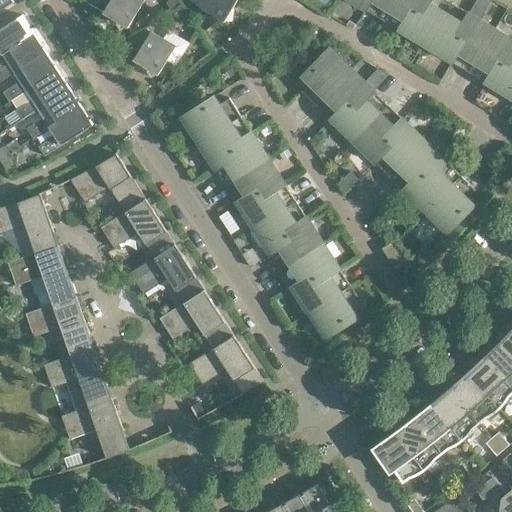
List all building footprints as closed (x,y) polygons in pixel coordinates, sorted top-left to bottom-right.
[(0,0),(0,11),(14,2),(12,0),(0,0)] [(145,0),(101,0),(107,8),(104,13),(114,19),(121,30),(126,26),(128,28),(145,0)] [(199,0),(197,5),(225,22),(226,20),(232,21),(234,8),(233,8),(238,0),(199,0)] [(349,0),(365,10),(370,0),(349,0)] [(394,0),(370,0),(365,10),(366,10),(367,7),(373,11),(371,13),(383,20),(394,0)] [(429,0),(394,0),(383,20),(394,27),(395,24),(401,28),(399,31),(400,31),(413,9),(422,14),(429,0)] [(429,0),(422,14),(413,9),(400,31),(426,46),(452,3),(446,0),(429,0)] [(463,10),(452,3),(426,46),(451,62),(465,40),(457,35),(469,14),(467,16),(462,13),(463,10)] [(182,6),(172,13),(176,18),(189,28),(194,24),(182,6)] [(149,14),(136,23),(140,31),(145,28),(154,22),(149,14)] [(495,30),(469,14),(457,35),(465,40),(451,62),(452,62),(454,60),(459,63),(458,66),(469,73),(495,30)] [(0,56),(2,55),(34,34),(31,29),(30,30),(27,27),(29,26),(22,15),(0,29),(0,56)] [(127,40),(137,55),(134,60),(144,66),(151,77),(157,74),(159,75),(176,47),(145,28),(140,31),(127,40)] [(511,59),(511,39),(495,30),(469,73),(480,79),(482,77),(487,80),(486,83),(500,61),(508,66),(511,59)] [(41,44),(34,34),(2,55),(8,64),(0,69),(0,82),(14,73),(46,52),(43,48),(41,49),(39,45),(41,44)] [(302,91),(317,106),(352,70),(330,49),(312,67),(319,74),(302,91)] [(53,62),(46,52),(14,73),(20,82),(4,92),(10,102),(26,91),(25,91),(58,70),(55,66),(53,67),(51,63),(53,62)] [(511,59),(508,66),(500,61),(486,83),(511,99),(511,98),(511,59)] [(224,67),(230,77),(238,72),(232,62),(224,67)] [(64,80),(58,70),(25,91),(26,91),(31,100),(15,111),(21,120),(37,109),(69,88),(67,84),(65,85),(63,81),(64,80)] [(374,91),(352,70),(317,106),(326,115),(329,113),(333,118),(331,120),(332,120),(350,102),(356,108),(374,91)] [(76,98),(69,88),(37,109),(43,118),(27,129),(33,138),(49,128),(49,127),(81,106),(78,102),(77,103),(74,100),(76,98)] [(374,91),(356,108),(350,102),(332,120),(353,141),(388,105),(379,96),(377,98),(372,94),(374,91)] [(182,118),(199,144),(241,116),(229,98),(209,111),(204,104),(182,118)] [(398,115),(388,105),(353,141),(375,162),(393,144),(386,137),(403,119),(402,119),(400,121),(396,117),(398,115)] [(88,117),(81,106),(49,127),(49,128),(55,136),(39,147),(45,156),(93,125),(90,120),(88,121),(86,118),(88,117)] [(248,127),(241,116),(199,144),(215,169),(237,155),(231,147),(252,133),(249,135),(245,129),(248,127)] [(424,140),(403,119),(386,137),(393,144),(375,162),(375,163),(377,160),(382,165),(380,167),(389,177),(424,140)] [(268,158),(252,133),(231,147),(237,155),(215,169),(218,168),(222,173),(219,175),(226,186),(268,158)] [(446,161),(424,140),(389,177),(399,186),(401,183),(406,188),(404,190),(404,191),(422,172),(429,179),(446,161)] [(4,145),(0,147),(0,157),(1,159),(9,153),(4,145)] [(288,150),(279,155),(283,161),(292,156),(288,150)] [(9,153),(1,159),(6,167),(15,162),(9,153)] [(146,199),(117,153),(95,166),(70,179),(85,203),(109,187),(125,212),(146,199)] [(285,184),(268,158),(226,186),(233,197),(236,195),(239,201),(237,202),(237,203),(259,189),(264,197),(285,184)] [(446,162),(446,161),(429,179),(422,172),(404,191),(426,212),(461,176),(451,166),(449,169),(444,164),(446,162)] [(349,173),(338,185),(344,193),(356,180),(349,173)] [(476,190),(461,176),(426,212),(447,233),(465,214),(459,208),(476,190)] [(285,184),(264,197),(259,189),(237,203),(253,228),(296,201),(289,190),(286,192),(282,186),(285,184)] [(58,245),(40,193),(17,202),(0,207),(0,234),(25,225),(35,253),(58,245)] [(175,245),(146,199),(125,212),(101,228),(114,248),(138,233),(154,257),(155,258),(175,245)] [(303,212),(296,201),(253,228),(270,254),(292,240),(286,231),(307,218),(304,219),(300,214),(303,212)] [(323,243),(307,218),(286,231),(292,240),(270,254),(273,252),(276,258),(274,260),(281,271),(323,243)] [(382,249),(395,270),(407,262),(394,241),(382,249)] [(339,268),(323,243),(281,271),(288,282),(291,280),(294,285),(292,287),(292,288),(314,274),(319,282),(339,268)] [(76,296),(58,245),(35,253),(8,263),(16,286),(43,276),(53,304),(76,296)] [(205,290),(175,245),(155,258),(154,257),(130,273),(144,294),(168,278),(184,303),(205,290)] [(340,269),(339,268),(319,282),(314,274),(292,288),(308,313),(351,286),(343,275),(341,276),(337,271),(340,269)] [(362,304),(351,286),(308,313),(325,339),(347,325),(342,317),(362,304)] [(234,335),(205,290),(184,303),(160,319),(173,339),(197,324),(213,348),(214,349),(234,335)] [(94,347),(76,296),(53,304),(26,314),(34,337),(61,327),(66,342),(57,345),(61,359),(94,347)] [(511,330),(510,333),(508,337),(509,338),(503,344),(511,353),(511,330)] [(264,381),(234,335),(214,349),(213,348),(189,364),(203,385),(227,369),(243,394),(264,381)] [(511,353),(503,344),(497,350),(496,349),(492,351),(488,354),(484,358),(511,387),(511,353)] [(112,398),(94,347),(61,359),(44,365),(52,388),(79,378),(89,406),(112,398)] [(511,393),(511,387),(484,358),(481,361),(477,365),(475,369),(475,370),(469,376),(499,409),(503,405),(507,401),(509,396),(511,393)] [(499,409),(469,376),(463,381),(462,380),(459,382),(454,385),(450,388),(480,423),(486,418),(491,415),(495,412),(499,409)] [(480,423),(450,388),(447,391),(443,395),(440,399),(441,400),(434,406),(463,441),(467,437),(470,433),(473,429),(480,423)] [(130,449),(112,398),(89,406),(62,416),(70,439),(97,429),(107,457),(130,449)] [(463,441),(434,406),(428,411),(427,410),(424,411),(419,414),(414,417),(442,453),(449,448),(454,446),(459,444),(463,441)] [(442,453),(414,417),(411,420),(407,424),(404,428),(405,429),(398,434),(425,470),(429,467),(433,463),(436,459),(442,453)] [(425,470),(398,434),(391,439),(390,438),(385,440),(381,442),(377,445),(378,447),(375,449),(390,471),(394,469),(403,482),(410,477),(416,475),(420,473),(425,470)] [(501,435),(495,441),(503,451),(510,445),(501,435)] [(503,451),(495,441),(488,446),(497,456),(503,451)] [(496,466),(504,476),(511,471),(504,461),(496,466)] [(464,467),(457,472),(465,482),(472,477),(464,467)] [(465,482),(457,472),(450,477),(458,487),(465,482)] [(300,494),(299,494),(308,511),(334,511),(317,484),(303,492),(304,494),(301,496),(300,494)] [(499,511),(511,511),(511,489),(502,498),(499,511)] [(308,511),(299,494),(285,502),(286,504),(283,506),(282,504),(281,504),(285,511),(308,511)] [(458,511),(466,507),(458,495),(434,511),(458,511)] [(417,501),(409,507),(412,511),(424,511),(417,501)]
